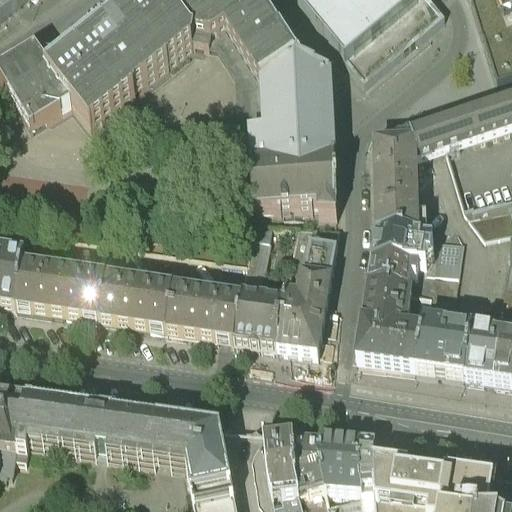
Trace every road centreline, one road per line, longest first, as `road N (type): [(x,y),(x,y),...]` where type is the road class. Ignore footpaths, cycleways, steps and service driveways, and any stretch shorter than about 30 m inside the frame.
road 1 (tertiary): [(0,355),(330,409)]
road 2 (residential): [(355,162),(357,240),(330,409)]
road 3 (tertiary): [(330,409),(511,444)]
road 4 (residential): [(446,0),(463,33),(458,52),(430,85),(369,131)]
road 5 (residential): [(511,100),(393,132),(369,131)]
